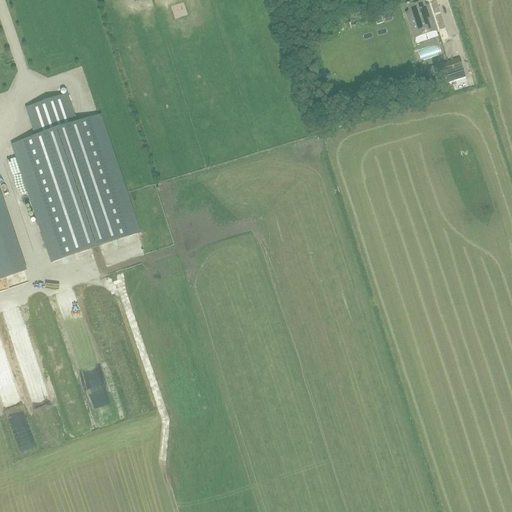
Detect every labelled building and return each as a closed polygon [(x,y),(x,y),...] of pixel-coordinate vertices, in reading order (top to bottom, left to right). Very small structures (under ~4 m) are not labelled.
[(414,39),(437,31),(428,6),(425,7),(422,0),(421,0),(407,5),(410,15),(406,16),(414,39)] [(447,74),(462,69),(459,59),(444,64),(447,73),(447,74)] [(430,79),(447,73),(444,64),(443,63),(426,69),(430,79)] [(408,89),(426,83),(421,69),(403,75),(408,89)] [(463,72),(446,77),(448,84),(465,79),(463,72)] [(35,138),(14,146),(52,261),(137,233),(98,117),(77,124),(67,95),(25,109),(35,138)]
